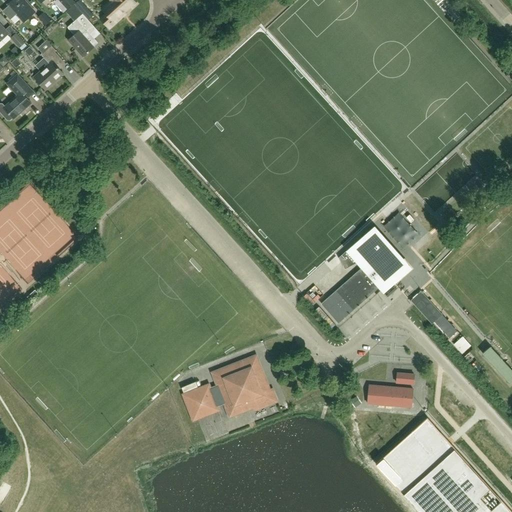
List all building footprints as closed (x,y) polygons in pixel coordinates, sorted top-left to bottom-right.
[(16,14),(24,22),(35,12),(24,0),(10,0),(11,1),(8,4),(9,6),(3,11),(10,19),(16,14)] [(58,0),(66,9),(67,9),(68,10),(76,2),(75,1),(73,0),(58,0)] [(94,15),(80,0),(75,4),(89,20),(94,15)] [(108,0),(110,1),(102,9),(107,14),(101,19),(108,27),(110,29),(115,23),(122,16),(121,15),(134,2),(132,0),(108,0)] [(74,22),(68,27),(74,35),(68,40),(76,49),(77,48),(79,50),(78,51),(83,57),(94,47),(86,38),(95,30),(73,5),(66,12),(74,22)] [(43,12),(38,17),(45,26),(51,20),(43,12)] [(0,41),(8,33),(0,24),(0,41)] [(16,33),(10,38),(19,48),(21,50),(26,46),(24,43),(25,43),(16,33)] [(35,66),(41,72),(35,77),(46,90),(64,74),(60,70),(66,64),(55,52),(56,51),(51,45),(40,55),(40,56),(41,55),(44,58),(35,66)] [(21,63),(16,58),(11,63),(16,68),(21,63)] [(18,95),(5,107),(3,104),(1,104),(0,104),(0,111),(8,120),(10,120),(13,118),(14,119),(32,103),(28,99),(34,93),(18,75),(8,84),(18,95)] [(480,203),(483,207),(489,202),(485,198),(480,203)] [(343,286),(322,305),(338,323),(360,305),(379,288),(383,293),(396,282),(411,270),(410,269),(399,257),(377,232),(373,227),(339,258),(345,270),(357,264),(358,263),(361,268),(362,269),(343,286)] [(419,294),(411,301),(414,304),(421,311),(432,324),(433,324),(435,322),(450,339),(457,332),(433,305),(421,292),(419,294)] [(277,401),(272,390),(270,391),(256,356),(213,373),(218,388),(211,390),(209,385),(184,395),(193,420),(219,410),(217,406),(224,403),(230,416),(253,407),(254,410),(277,401)] [(397,383),(414,384),(415,374),(398,373),(397,383)] [(369,385),(368,404),(412,408),(413,389),(369,385)] [(511,511),(427,418),(376,463),(419,511),(511,511)]
